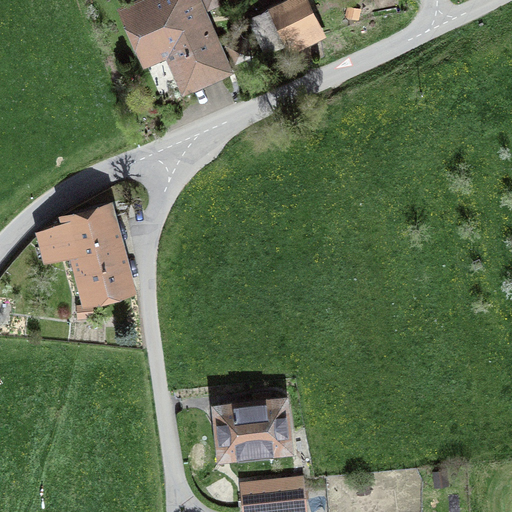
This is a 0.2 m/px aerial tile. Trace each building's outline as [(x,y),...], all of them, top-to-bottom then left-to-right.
[(171,44),(188,81),(220,66),(190,0),(157,0),(130,13),(149,54),(171,44)] [(278,14),(276,10),(253,19),(267,51),(289,42),(287,35),(309,24),(299,4),(278,14)] [(248,54),(243,43),(231,47),(236,59),(248,54)] [(56,224),(42,228),(36,233),(44,259),(77,250),(90,295),(125,286),(105,209),(55,222),(56,224)] [(0,324),(10,325),(12,303),(0,301),(0,324)] [(287,447),(283,400),(270,401),(269,394),(253,395),(254,403),(216,406),(218,432),(213,433),(216,454),(287,447)] [(249,487),(251,511),(284,511),(304,510),(301,482),(249,487)]
